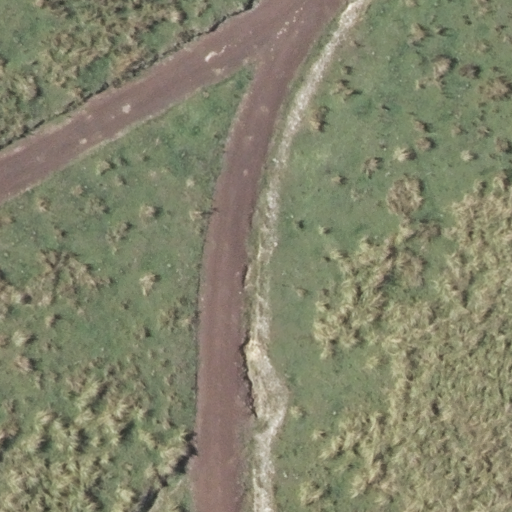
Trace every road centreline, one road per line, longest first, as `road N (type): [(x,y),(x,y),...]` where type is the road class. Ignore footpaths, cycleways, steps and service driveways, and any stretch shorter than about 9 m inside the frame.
road 1 (track): [(378,0),(256,91),(215,511)]
road 2 (track): [(0,210),(256,91)]
